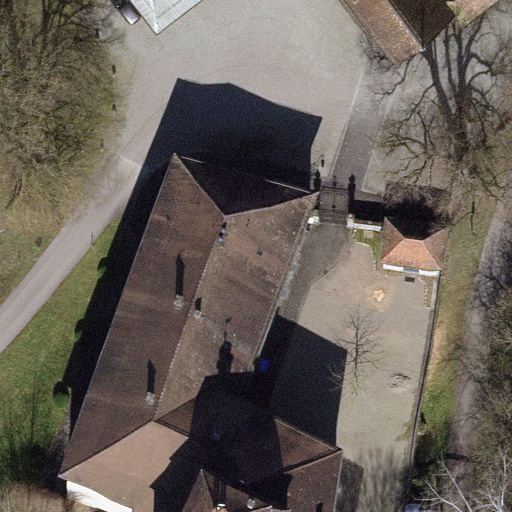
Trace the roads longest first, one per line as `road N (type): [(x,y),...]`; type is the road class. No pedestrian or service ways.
road 1 (track): [(417,511),(453,299),(362,142)]
road 2 (unclassified): [(155,139),(77,263),(0,352)]
